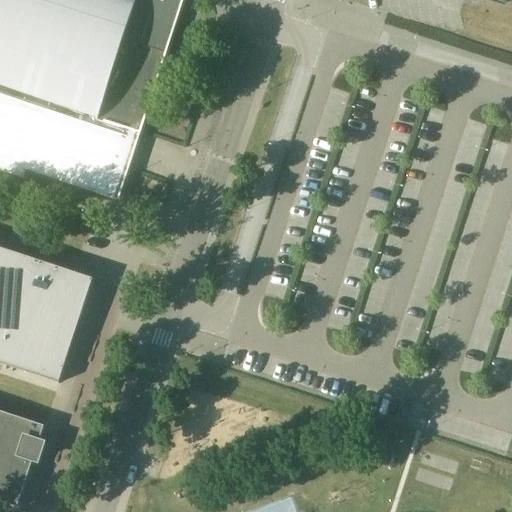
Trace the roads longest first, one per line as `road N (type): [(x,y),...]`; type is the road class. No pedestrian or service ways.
road 1 (unclassified): [(170,308),(219,324),(314,34),(267,19)]
road 2 (unclassified): [(170,308),(267,19)]
road 3 (unclassified): [(102,511),(170,308)]
